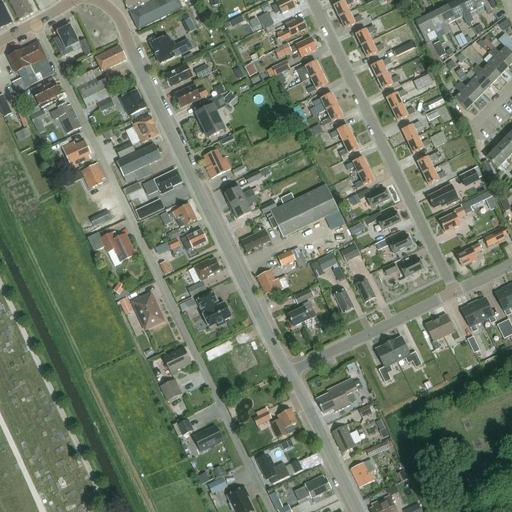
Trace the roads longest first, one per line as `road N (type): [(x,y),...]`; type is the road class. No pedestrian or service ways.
road 1 (residential): [(35,22),(272,511)]
road 2 (tertiary): [(288,371),(119,20),(95,0)]
road 3 (residential): [(453,293),(312,0)]
road 4 (residential): [(288,371),(453,293)]
road 5 (tertiary): [(358,511),(288,371)]
